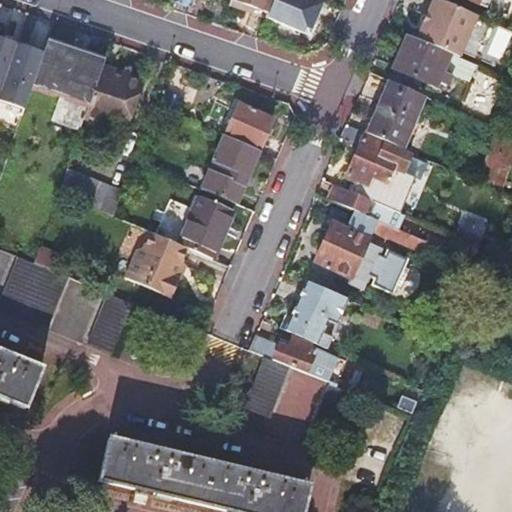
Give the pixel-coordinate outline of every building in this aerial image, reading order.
[(229,0),(228,4),(242,9),(246,7),(247,5),(268,13),(269,10),(272,0),(229,0)] [(268,13),(266,17),(304,31),(310,33),(312,29),(318,15),(324,2),(318,0),(272,0),(269,10),(268,13)] [(475,58),(490,22),(456,8),(438,0),(432,0),(416,39),(458,58),(461,52),(475,58)] [(469,83),(477,66),(458,58),(416,39),(407,36),(393,69),(442,90),(444,85),(447,87),(452,75),(469,83)] [(103,66),(47,47),(31,92),(59,102),(51,126),(79,136),(83,125),(93,96),(102,71),(103,66)] [(113,75),(102,71),(93,96),(83,125),(100,130),(115,123),(129,128),(144,86),(113,75)] [(477,73),(471,99),(496,106),(502,80),(477,73)] [(371,119),(365,133),(400,148),(419,105),(423,96),(391,83),(374,120),(371,119)] [(183,98),(167,92),(160,109),(177,115),(183,98)] [(223,136),(258,151),(272,118),(238,103),(223,136)] [(419,105),(400,148),(407,151),(425,108),(419,105)] [(352,191),(372,200),(399,212),(413,177),(402,173),(409,156),(364,136),(365,133),(346,125),(340,140),(353,146),(352,148),(357,151),(345,178),(355,183),(352,191)] [(499,191),(511,153),(511,134),(495,127),(476,181),(499,191)] [(235,204),(258,151),(223,136),(200,189),(235,204)] [(135,162),(157,171),(162,159),(141,150),(135,162)] [(67,170),(59,193),(114,217),(122,192),(67,170)] [(355,210),(366,215),(379,221),(382,213),(369,207),(372,200),(352,191),(342,186),(338,195),(332,193),(329,199),(355,210)] [(190,250),(210,258),(231,211),(198,197),(178,244),(190,250)] [(350,277),(352,274),(365,280),(381,245),(367,239),(369,233),(385,240),(386,238),(421,253),(427,241),(379,221),(366,215),(355,210),(347,230),(331,223),(314,261),(350,277)] [(480,247),(488,222),(463,212),(454,236),(463,240),(480,247)] [(178,244),(153,234),(147,249),(140,252),(128,279),(174,299),(182,281),(178,279),(184,265),(190,250),(178,244)] [(474,261),(480,247),(463,240),(458,254),(464,257),(474,261)] [(68,257),(41,246),(33,264),(61,276),(68,257)] [(467,280),(474,261),(464,257),(457,275),(467,280)] [(0,309),(46,328),(67,278),(61,276),(33,264),(19,259),(0,304),(0,309)] [(188,267),(184,265),(178,279),(182,281),(188,267)] [(284,329),(316,343),(338,293),(306,279),(284,329)] [(108,295),(87,345),(111,355),(132,305),(108,295)] [(255,334),(250,345),(337,381),(347,360),(292,337),(288,346),(279,342),(279,343),(278,344),(255,334)] [(0,398),(25,409),(41,368),(0,351),(0,398)] [(286,369),(262,360),(242,411),(266,420),(286,369)] [(335,446),(353,397),(329,387),(310,437),(335,446)] [(302,511),(309,487),(109,439),(99,481),(146,493),(227,511),(302,511)]
